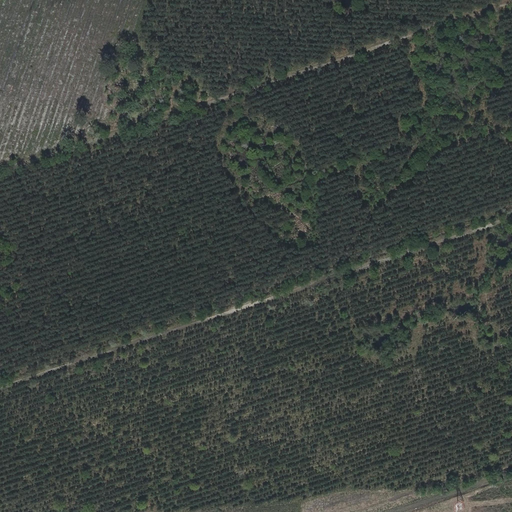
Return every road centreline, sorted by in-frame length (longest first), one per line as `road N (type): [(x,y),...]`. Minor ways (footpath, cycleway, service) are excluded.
road 1 (track): [(0,173),(511,1)]
road 2 (track): [(511,217),(0,386)]
road 3 (track): [(511,472),(390,511)]
